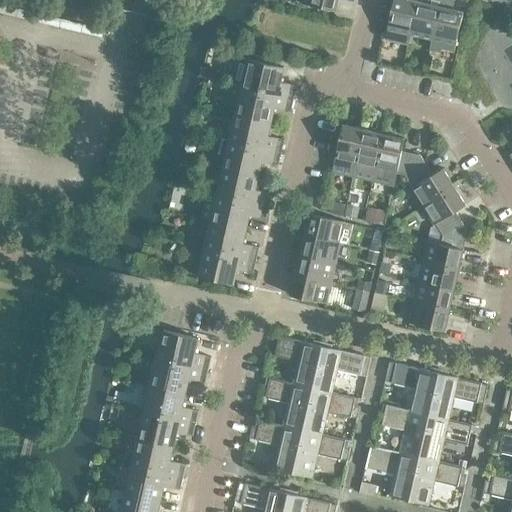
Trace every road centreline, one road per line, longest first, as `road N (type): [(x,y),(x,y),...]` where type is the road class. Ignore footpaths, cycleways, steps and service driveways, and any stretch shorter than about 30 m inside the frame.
road 1 (residential): [(265,313),(309,100),(350,81)]
road 2 (residential): [(501,366),(265,313)]
road 3 (residential): [(198,511),(235,356),(265,313)]
road 4 (residential): [(511,196),(462,120),(368,96),(350,81)]
road 5 (residential): [(77,177),(115,39),(147,0)]
